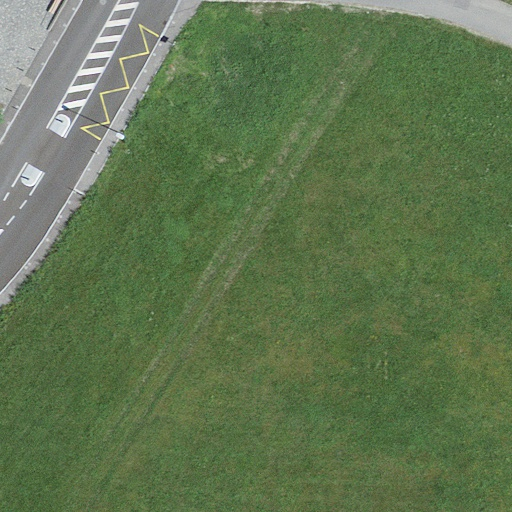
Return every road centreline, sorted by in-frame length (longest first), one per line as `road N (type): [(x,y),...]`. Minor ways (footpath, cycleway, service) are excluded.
road 1 (residential): [(511,38),(306,0)]
road 2 (tertiary): [(101,0),(0,178)]
